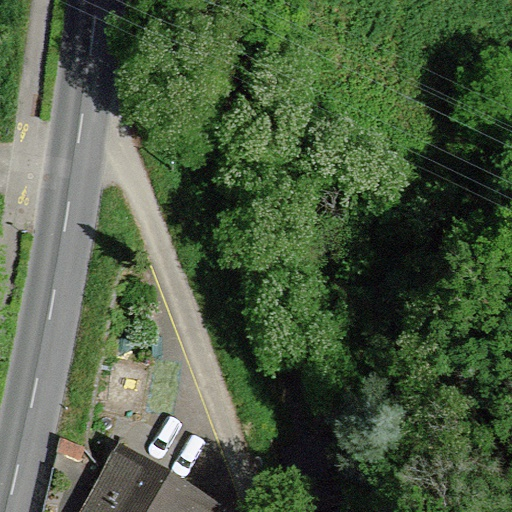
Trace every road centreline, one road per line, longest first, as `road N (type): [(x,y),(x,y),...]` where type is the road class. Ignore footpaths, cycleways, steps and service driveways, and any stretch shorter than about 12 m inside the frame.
road 1 (tertiary): [(97,0),(40,374),(7,511)]
road 2 (track): [(257,511),(135,176),(113,134),(82,112)]
